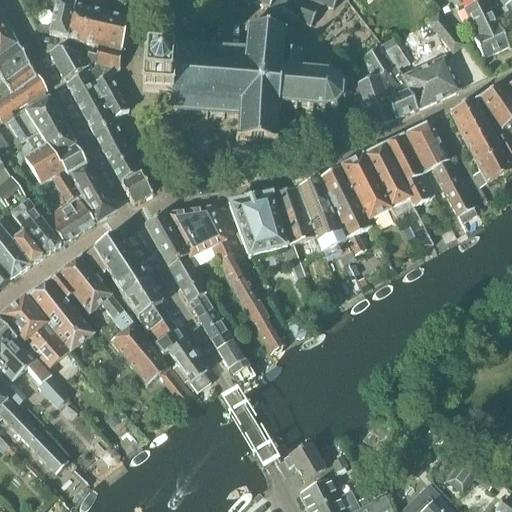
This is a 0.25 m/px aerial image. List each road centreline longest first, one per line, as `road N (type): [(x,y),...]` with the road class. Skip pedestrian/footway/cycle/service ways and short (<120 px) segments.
road 1 (residential): [(511,78),(292,184),(128,221)]
road 2 (residential): [(289,511),(128,221)]
road 3 (residential): [(128,221),(4,0)]
road 4 (residential): [(128,221),(0,307)]
